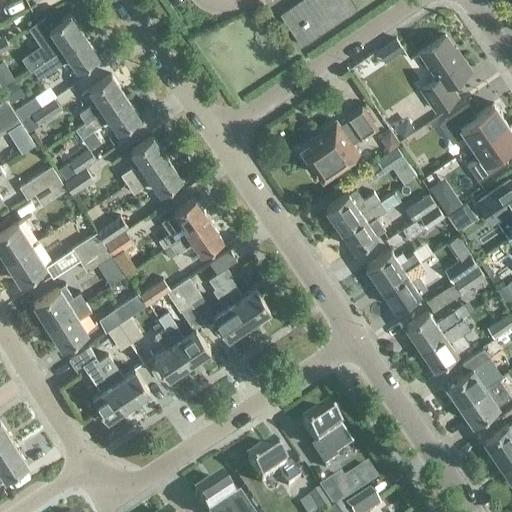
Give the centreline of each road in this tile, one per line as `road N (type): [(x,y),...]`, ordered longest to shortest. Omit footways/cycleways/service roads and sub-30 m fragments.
road 1 (residential): [(86,467),(105,480),(137,480),(354,338)]
road 2 (residential): [(354,338),(218,135)]
road 3 (residential): [(417,0),(218,135)]
road 4 (residential): [(470,511),(354,338)]
road 5 (residential): [(218,135),(126,0)]
road 6 (residential): [(86,467),(0,330)]
